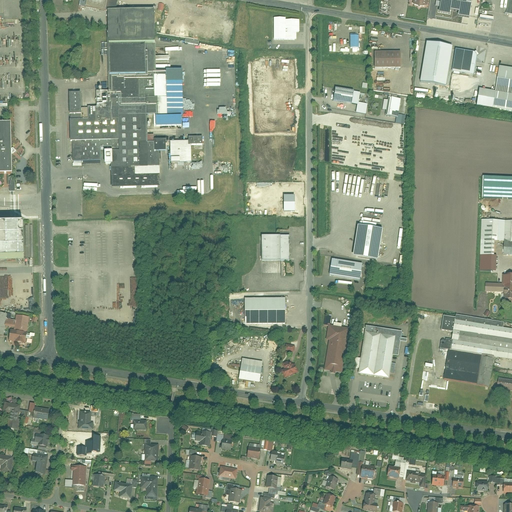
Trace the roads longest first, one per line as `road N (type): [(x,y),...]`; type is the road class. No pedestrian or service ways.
road 1 (residential): [(308,9),(310,344),(300,402)]
road 2 (residential): [(47,361),(41,0)]
road 3 (residential): [(47,361),(300,402)]
road 4 (residential): [(300,402),(511,435)]
road 5 (residential): [(511,44),(308,9)]
road 6 (residential): [(0,393),(60,403),(56,502)]
